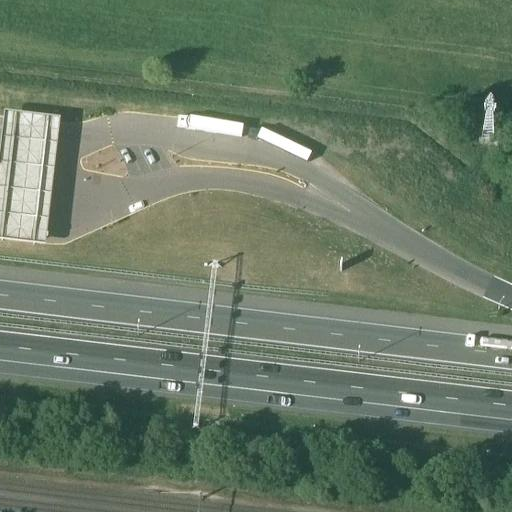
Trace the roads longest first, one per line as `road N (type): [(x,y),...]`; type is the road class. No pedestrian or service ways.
road 1 (motorway): [(0,346),(511,407)]
road 2 (motorway): [(511,356),(0,296)]
road 3 (motorway): [(511,299),(379,233)]
